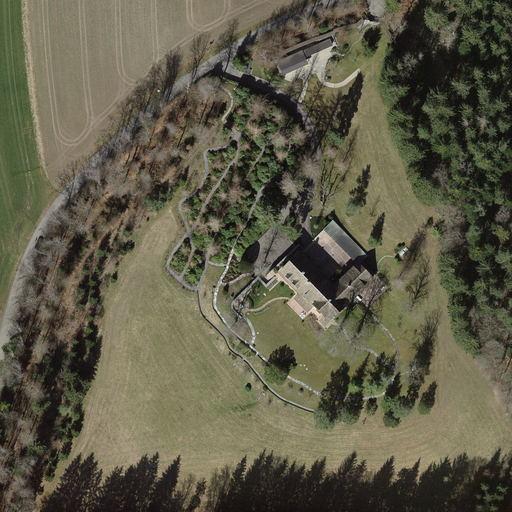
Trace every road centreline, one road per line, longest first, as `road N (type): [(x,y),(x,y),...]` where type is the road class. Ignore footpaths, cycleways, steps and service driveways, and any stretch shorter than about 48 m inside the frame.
road 1 (unclassified): [(0,356),(27,259),(78,181),(196,72),(262,32),(339,0)]
road 2 (track): [(215,60),(305,120),(316,164),(304,199),(247,261)]
